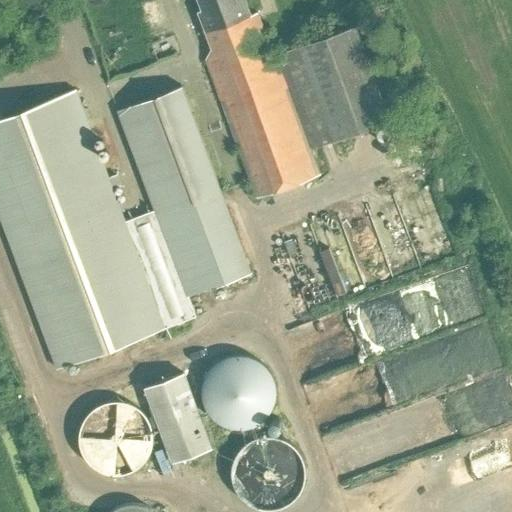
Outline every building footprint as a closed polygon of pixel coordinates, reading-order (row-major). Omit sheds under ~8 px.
[(199,10),(201,14),(189,19),(195,37),(207,32),(213,48),(207,59),(206,59),(258,197),(321,174),(311,148),(390,119),(356,27),(277,55),(273,42),(269,44),(257,12),(251,14),(245,0),(199,0),(203,9),(199,10)] [(188,295),(252,271),(183,85),(118,109),(188,295)] [(0,213),(58,367),(166,327),(76,89),(0,117),(0,213)] [(205,376),(202,386),(203,397),(207,408),(213,417),(222,423),(233,427),(244,427),(254,424),(264,418),(271,410),(275,399),(276,388),(274,378),(269,368),(261,360),(251,355),(240,353),(229,354),(219,359),(211,366),(205,376)] [(145,386),(173,461),(213,446),(185,371),(145,386)] [(80,430),(79,436),(80,443),(82,450),(86,457),(91,463),(97,468),(103,471),(110,473),(117,474),(123,473),(131,471),(138,467),(144,462),(148,457),(151,450),(154,443),(154,436),(153,429),(151,422),(148,415),(143,409),(138,405),(131,402),(125,400),(117,399),(110,400),(103,402),(96,405),(90,410),(85,417),(82,422),(80,430)] [(233,464),(232,471),(234,482),(237,489),(241,495),(247,500),(253,504),(260,507),(267,508),(275,508),(282,506),(289,502),(295,498),(300,492),(303,485),(306,478),(306,471),(306,463),(303,456),(297,447),(292,442),(285,438),(278,435),(271,434),(263,434),(256,436),(249,440),(243,444),(239,450),(235,457),(233,464)] [(157,511),(154,509),(148,505),(141,503),(134,502),(127,502),(120,504),(114,508),(109,511),(157,511)]
